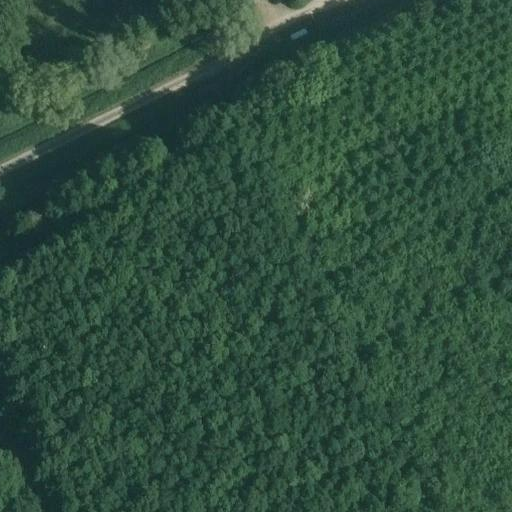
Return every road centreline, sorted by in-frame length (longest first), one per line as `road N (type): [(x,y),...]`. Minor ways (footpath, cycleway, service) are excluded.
road 1 (unclassified): [(0,172),(223,60)]
road 2 (residential): [(223,60),(332,0)]
